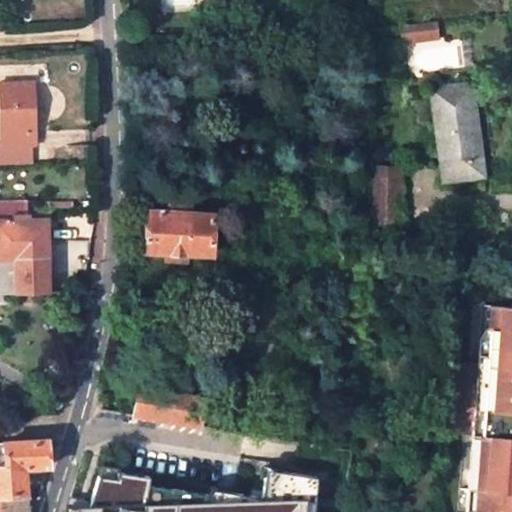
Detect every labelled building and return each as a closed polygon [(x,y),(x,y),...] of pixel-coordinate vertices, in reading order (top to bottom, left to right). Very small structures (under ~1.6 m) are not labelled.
[(437,25),(399,31),(402,48),(440,42),(437,25)] [(33,83),(0,83),(0,138),(0,145),(35,144),(33,83)] [(461,100),(425,105),(438,195),(476,189),(461,100)] [(399,184),(373,184),(374,222),(374,232),(401,231),(399,184)] [(190,253),(211,255),(214,215),(191,214),(191,206),(171,204),(171,213),(148,211),(146,250),(169,252),(169,261),(189,263),(190,253)] [(0,292),(43,291),(47,291),(47,220),(26,220),(26,215),(12,216),(12,221),(0,221),(0,292)] [(64,291),(65,300),(81,299),(81,290),(64,291)] [(47,291),(43,291),(43,301),(65,300),(64,291),(47,291)] [(511,511),(511,314),(482,316),(477,378),(454,376),(451,429),(450,444),(473,446),(472,453),(476,454),(485,454),(484,472),(486,478),(474,482),(473,497),(481,497),(479,511),(511,511)] [(200,424),(205,396),(138,386),(134,413),(200,424)] [(0,496),(27,495),(25,470),(48,467),(47,440),(4,442),(6,467),(0,467),(0,496)] [(485,454),(476,454),(474,482),(486,478),(484,472),(485,454)] [(304,511),(305,506),(315,507),(318,477),(279,471),(278,478),(264,475),(261,497),(229,492),(228,500),(208,497),(208,495),(147,485),(148,477),(100,469),(86,511),(76,509),(74,511),(304,511)] [(27,495),(0,496),(0,511),(27,511),(27,500),(27,495)]
